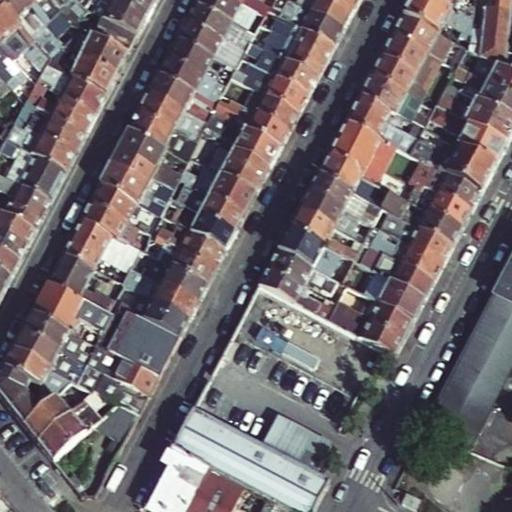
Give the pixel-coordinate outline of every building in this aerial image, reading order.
[(0,0),(0,8),(33,46),(38,51),(52,38),(46,31),(18,0),(0,0)] [(18,0),(46,31),(52,25),(63,36),(71,28),(46,0),(18,0)] [(76,4),(72,0),(46,0),(71,28),(78,31),(86,18),(72,7),(76,4)] [(142,0),(113,0),(111,5),(147,24),(155,6),(142,0)] [(228,0),(197,0),(195,4),(232,24),(241,6),(228,0)] [(268,14),(275,1),(272,0),(266,0),(262,7),(248,0),(244,0),(241,6),(250,11),(264,19),(268,14)] [(327,0),(308,0),(303,10),(308,13),(344,32),(354,14),(327,0)] [(327,0),(354,14),(361,0),(327,0)] [(428,0),(411,0),(402,18),(438,37),(444,26),(465,37),(459,48),(469,54),(471,32),(472,23),(428,0)] [(428,0),(472,23),(473,10),(462,4),(463,0),(428,0)] [(511,0),(491,0),(490,12),(484,12),(482,33),(471,32),(469,54),(497,69),(505,73),(506,57),(507,49),(509,27),(511,14),(511,1),(511,0)] [(186,22),(223,42),(227,33),(232,24),(195,4),(186,22)] [(111,5),(102,22),(122,33),(137,41),(147,24),(111,5)] [(0,50),(13,65),(33,46),(0,8),(0,50)] [(255,37),(264,19),(250,11),(241,29),(246,32),(255,37)] [(308,13),(299,30),(335,49),(344,32),(308,13)] [(268,14),(264,19),(288,31),(290,26),(268,14)] [(402,18),(392,37),(428,57),(438,37),(402,18)] [(186,22),(177,39),(214,59),(223,42),(186,22)] [(283,39),(282,42),(326,65),(335,49),(299,30),(290,26),(288,31),(291,33),(287,41),(283,39)] [(255,37),(246,32),(243,39),(251,44),(255,37)] [(122,33),(113,50),(128,58),(137,41),(122,33)] [(223,42),(241,52),(244,46),(236,42),(237,38),(227,33),(223,42)] [(392,37),(381,57),(417,77),(423,66),(428,57),(392,37)] [(92,39),(81,60),(117,79),(128,58),(113,50),(92,39)] [(177,39),(167,57),(204,77),(214,59),(177,39)] [(47,60),(52,67),(61,56),(56,52),(60,47),(56,42),(50,48),(53,51),(47,60)] [(326,65),(282,42),(280,45),(284,47),(282,52),(266,43),(262,51),(266,53),(318,81),(326,65)] [(56,52),(61,56),(64,51),(60,47),(56,52)] [(0,50),(0,80),(12,94),(26,80),(13,65),(0,50)] [(318,81),(266,53),(256,71),(308,99),(318,81)] [(52,67),(50,69),(60,74),(71,79),(76,70),(62,62),(64,59),(61,56),(52,67)] [(167,57),(157,76),(194,96),(204,77),(167,57)] [(417,77),(381,57),(371,77),(406,96),(417,102),(428,82),(417,77)] [(428,57),(423,66),(436,73),(441,64),(428,57)] [(76,70),(71,79),(107,98),(117,79),(81,60),(76,70)] [(462,61),(457,69),(511,98),(511,76),(505,73),(497,69),(493,77),(462,61)] [(40,82),(53,88),(60,74),(50,69),(43,78),(40,82)] [(299,117),(308,99),(256,71),(252,69),(247,78),(251,80),(247,89),(263,98),(299,117)] [(478,102),(511,120),(511,98),(457,69),(456,72),(452,78),(483,94),(478,102)] [(157,76),(148,95),(184,115),(189,106),(194,96),(157,76)] [(371,77),(360,97),(391,113),(396,116),(406,96),(371,77)] [(107,98),(71,79),(64,94),(61,100),(96,119),(107,98)] [(441,81),(437,87),(445,91),(448,86),(441,81)] [(43,87),(51,91),(53,88),(40,82),(34,89),(30,96),(34,99),(43,87)] [(44,104),(51,91),(43,87),(34,99),(30,96),(26,106),(31,109),(36,111),(41,103),(44,104)] [(437,87),(427,107),(435,111),(436,109),(440,100),(445,91),(437,87)] [(148,95),(138,114),(192,144),(197,146),(199,143),(203,136),(208,127),(184,115),(148,95)] [(360,97),(346,124),(394,150),(410,158),(414,151),(395,141),(400,132),(385,124),(391,113),(360,97)] [(263,98),(254,115),(290,134),(299,117),(263,98)] [(440,100),(436,109),(507,146),(511,137),(511,120),(478,102),(469,98),(466,103),(473,107),(469,115),(440,100)] [(61,100),(51,119),(87,138),(96,119),(61,100)] [(290,134),(254,115),(232,103),(227,112),(217,109),(213,117),(280,153),(290,134)] [(209,124),(213,117),(217,109),(211,105),(206,115),(189,106),(184,115),(208,127),(209,124)] [(22,127),(31,109),(26,106),(25,108),(16,124),(22,127)] [(36,111),(31,109),(22,127),(26,130),(36,111)] [(457,148),(460,150),(496,169),(507,146),(436,109),(435,111),(429,122),(462,139),(457,148)] [(138,114),(127,133),(165,153),(174,158),(180,145),(189,149),(192,144),(138,114)] [(237,148),(234,153),(270,172),(280,153),(213,117),(209,124),(228,134),(225,141),(237,148)] [(51,119),(41,138),(77,156),(87,138),(51,119)] [(16,124),(5,145),(66,176),(77,156),(41,138),(38,144),(23,136),(18,134),(22,127),(16,124)] [(346,124),(330,155),(365,174),(360,182),(374,189),(394,150),(346,124)] [(18,134),(23,136),(26,130),(22,127),(18,134)] [(127,133),(110,167),(148,186),(151,181),(173,192),(178,183),(180,179),(167,172),(158,167),(165,153),(127,133)] [(203,136),(199,143),(205,146),(208,139),(203,136)] [(410,158),(434,171),(481,196),(496,169),(460,150),(453,163),(431,151),(432,148),(419,141),(414,151),(410,158)] [(66,176),(5,145),(5,146),(3,149),(24,159),(12,185),(14,186),(51,205),(66,176)] [(204,169),(219,177),(257,197),(270,172),(234,153),(230,161),(212,152),(204,169)] [(158,167),(167,172),(174,158),(165,153),(158,167)] [(330,155),(318,177),(354,197),(366,203),(374,189),(360,182),(365,174),(330,155)] [(99,187),(138,207),(144,194),(166,205),(169,200),(173,192),(151,181),(148,186),(110,167),(99,187)] [(425,189),(436,195),(472,214),(481,196),(434,171),(425,189)] [(214,187),(208,198),(245,218),(257,197),(219,177),(214,187)] [(354,197),(318,177),(308,195),(345,214),(354,197)] [(198,179),(192,190),(190,193),(206,202),(208,198),(214,187),(198,179)] [(184,185),(182,189),(190,193),(192,190),(184,185)] [(0,215),(36,234),(51,205),(14,186),(9,196),(15,199),(8,212),(0,207),(0,215)] [(415,192),(420,194),(424,188),(418,186),(415,192)] [(99,187),(90,205),(127,224),(150,236),(154,228),(140,221),(145,211),(138,207),(99,187)] [(190,193),(182,189),(174,203),(186,210),(198,216),(236,236),(245,218),(208,198),(206,202),(190,193)] [(308,195),(299,213),(336,232),(345,214),(308,195)] [(472,214),(436,195),(427,212),(463,231),(472,214)] [(418,199),(413,196),(410,203),(415,205),(418,199)] [(354,197),(345,214),(360,222),(369,204),(366,203),(354,197)] [(379,204),(376,208),(382,211),(392,216),(400,221),(407,207),(389,197),(384,206),(379,204)] [(171,209),(174,203),(169,200),(166,205),(163,212),(159,219),(167,223),(174,211),(171,209)] [(118,242),(122,234),(127,224),(90,205),(81,222),(118,242)] [(154,207),(151,214),(159,219),(163,212),(154,207)] [(198,216),(186,210),(177,228),(183,231),(189,234),(198,216)] [(382,211),(376,224),(386,229),(392,216),(382,211)] [(427,212),(417,230),(453,249),(463,231),(427,212)] [(299,213),(290,230),(325,249),(326,250),(330,243),(336,232),(299,213)] [(345,214),(336,232),(350,240),(360,222),(345,214)] [(0,215),(0,233),(28,249),(36,234),(0,215)] [(198,216),(189,234),(226,254),(236,236),(198,216)] [(81,222),(63,257),(95,274),(108,247),(121,258),(124,253),(138,261),(141,254),(118,242),(81,222)] [(373,229),(364,224),(362,230),(370,235),(373,229)] [(379,232),(373,229),(370,235),(369,236),(375,239),(379,232)] [(290,230),(278,252),(313,271),(327,279),(332,271),(318,263),(325,249),(290,230)] [(417,230),(408,248),(444,267),(453,249),(417,230)] [(170,246),(180,252),(217,271),(226,254),(189,234),(183,231),(178,241),(162,232),(158,240),(170,246)] [(375,239),(369,236),(367,240),(373,243),(370,250),(376,253),(385,235),(379,232),(375,239)] [(0,253),(20,264),(28,249),(0,233),(0,253)] [(122,234),(118,242),(141,254),(145,247),(122,234)] [(170,246),(158,240),(155,244),(150,246),(145,256),(148,257),(155,261),(161,249),(167,252),(170,246)] [(373,243),(367,240),(364,247),(370,250),(373,243)] [(358,258),(330,243),(326,250),(347,261),(355,265),(358,258)] [(444,267),(408,248),(400,243),(390,261),(435,285),(444,267)] [(355,265),(376,276),(425,302),(435,285),(390,261),(383,257),(376,253),(370,250),(364,247),(358,258),(355,265)] [(180,252),(170,269),(208,289),(217,271),(180,252)] [(278,252),(269,270),(304,289),(313,271),(278,252)] [(0,273),(12,279),(20,264),(0,253),(0,273)] [(141,270),(148,257),(145,256),(141,254),(138,261),(132,273),(147,280),(150,275),(141,270)] [(63,257),(47,287),(79,304),(95,274),(63,257)] [(355,265),(347,261),(344,267),(351,271),(355,265)] [(511,265),(425,431),(466,452),(511,365),(511,265)] [(147,280),(162,288),(198,307),(208,289),(170,269),(165,278),(152,272),(150,275),(147,280)] [(269,270),(259,288),(315,318),(322,305),(307,298),(304,300),(300,298),(304,289),(269,270)] [(0,297),(2,299),(12,279),(0,273),(0,297)] [(147,280),(132,273),(124,288),(144,301),(189,325),(198,307),(162,288),(147,280)] [(364,299),(378,306),(413,325),(425,302),(376,276),(364,299)] [(31,317),(70,337),(77,325),(103,338),(112,321),(108,318),(96,312),(92,310),(79,304),(47,287),(31,317)] [(364,299),(354,293),(349,304),(372,317),(378,306),(364,299)] [(130,318),(179,344),(189,325),(144,301),(138,313),(126,306),(123,312),(114,307),(108,318),(112,321),(117,311),(130,318)] [(327,324),(332,313),(333,311),(322,305),(315,318),(327,324)] [(372,317),(368,324),(404,343),(413,325),(378,306),(372,317)] [(327,324),(344,334),(359,341),(366,328),(355,323),(353,327),(332,313),(327,324)] [(70,337),(31,317),(22,335),(59,355),(73,363),(83,344),(70,337)] [(110,356),(159,382),(179,344),(130,318),(110,356)] [(366,328),(359,341),(395,360),(404,343),(368,324),(366,328)] [(22,335),(12,354),(72,386),(77,388),(81,380),(53,366),(59,355),(22,335)] [(137,395),(148,401),(159,382),(110,356),(97,349),(96,351),(94,356),(90,363),(87,368),(101,376),(137,395)] [(90,363),(94,356),(88,353),(81,367),(86,370),(87,368),(90,363)] [(2,372),(29,386),(41,392),(43,387),(46,382),(65,393),(72,386),(12,354),(2,372)] [(86,370),(81,367),(78,372),(84,375),(86,370)] [(0,397),(25,429),(56,401),(50,398),(45,395),(33,405),(25,395),(29,386),(2,372),(0,376),(0,397)] [(101,376),(91,395),(93,397),(105,403),(116,409),(125,413),(127,414),(137,395),(101,376)] [(54,466),(93,430),(102,422),(95,413),(105,403),(93,397),(71,417),(39,446),(54,466)] [(25,429),(39,446),(71,417),(57,401),(56,401),(25,429)] [(102,422),(93,430),(111,440),(125,413),(116,409),(102,422)] [(196,466),(282,511),(314,511),(329,485),(263,449),(263,448),(194,411),(172,452),(196,466)] [(124,447),(138,420),(127,414),(125,413),(111,440),(124,447)] [(332,447),(278,418),(272,430),(326,458),(332,447)] [(326,458),(272,430),(263,448),(263,449),(329,485),(330,483),(317,477),(326,458)] [(172,452),(165,466),(189,479),(196,466),(172,452)] [(165,466),(158,479),(183,491),(189,479),(165,466)] [(282,511),(196,466),(189,479),(183,491),(176,505),(172,511),(282,511)] [(158,479),(151,492),(176,505),(183,491),(158,479)] [(155,511),(172,511),(176,505),(151,492),(144,506),(155,511)] [(401,505),(415,511),(416,511),(420,504),(405,496),(401,505)]
